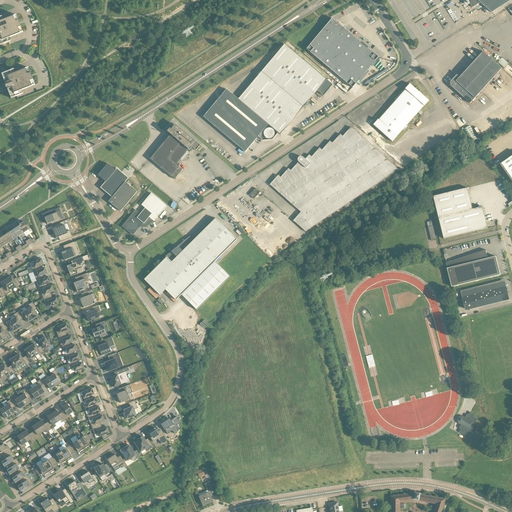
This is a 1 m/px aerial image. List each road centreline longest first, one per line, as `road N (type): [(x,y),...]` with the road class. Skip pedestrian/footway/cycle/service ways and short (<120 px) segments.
road 1 (unclassified): [(129,250),(393,78),(406,54),(372,0)]
road 2 (secondary): [(78,154),(323,0)]
road 3 (tertiary): [(497,511),(451,491),(399,485),(226,511)]
road 4 (unclassified): [(166,407),(182,370),(179,355),(132,280),(129,250)]
